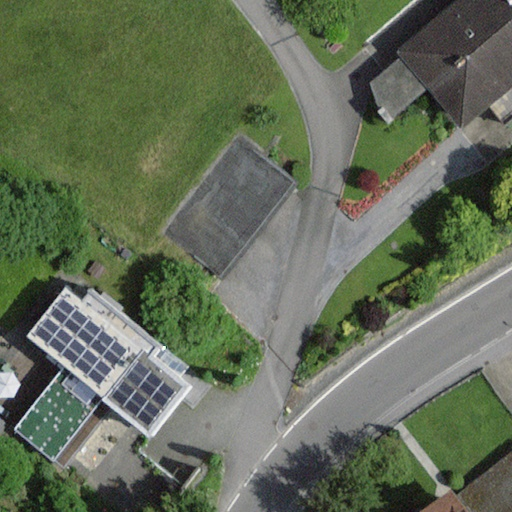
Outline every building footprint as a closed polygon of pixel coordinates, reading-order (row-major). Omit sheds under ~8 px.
[(511,0),(469,0),(407,52),(463,119),(485,100),(507,126),(511,122),(511,0)] [(172,224),(235,273),(312,173),(250,125),(172,224)] [(221,385),(183,357),(191,347),(113,288),(105,299),(82,281),(42,333),(82,363),(33,429),(75,460),(124,396),(149,415),(100,481),(141,511),(173,511),(198,480),(157,449),(170,431),(180,439),(221,385)] [(511,511),(511,461),(471,494),(485,511),(511,511)] [(447,511),(485,511),(471,494),(447,511)]
